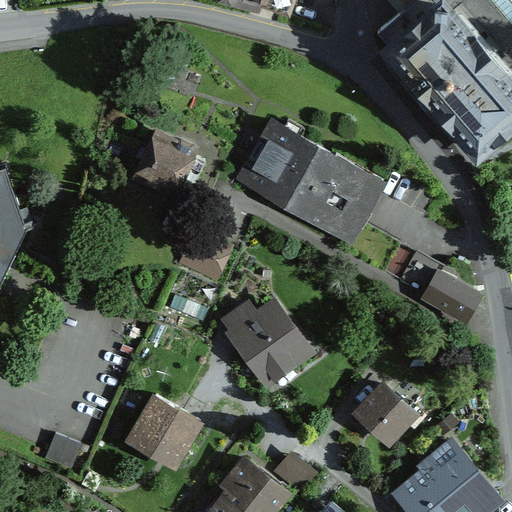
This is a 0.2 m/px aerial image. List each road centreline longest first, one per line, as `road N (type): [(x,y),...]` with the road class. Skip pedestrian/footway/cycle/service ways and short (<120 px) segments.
road 1 (residential): [(511,378),(472,204),(347,61)]
road 2 (residential): [(0,27),(193,12),(347,61)]
road 3 (unknown): [(506,333),(216,186)]
road 4 (residential): [(387,511),(210,374)]
